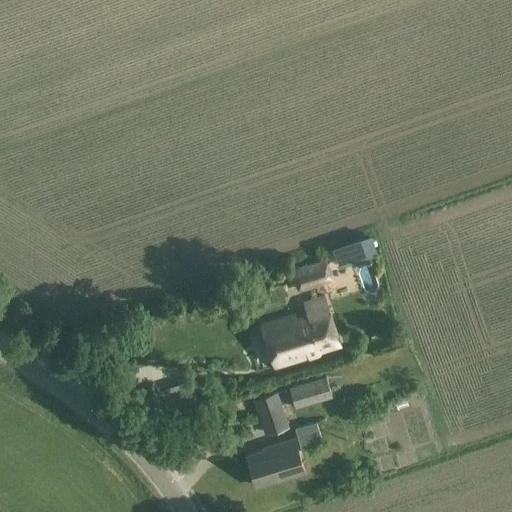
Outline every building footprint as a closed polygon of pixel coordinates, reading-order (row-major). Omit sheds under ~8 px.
[(320,261),(318,257),(293,265),(294,269),(290,271),(297,293),(331,282),(324,260),(320,261)] [(340,347),(327,297),(306,303),(309,315),(297,318),(296,314),(261,323),(273,366),(318,354),(318,353),(340,347)] [(331,398),(325,377),(287,389),(294,410),(331,398)] [(288,428),(276,392),(251,400),(263,436),(288,428)] [(320,440),(313,423),(294,430),(297,439),(295,440),(245,454),(255,488),(307,473),(298,448),(320,440)]
